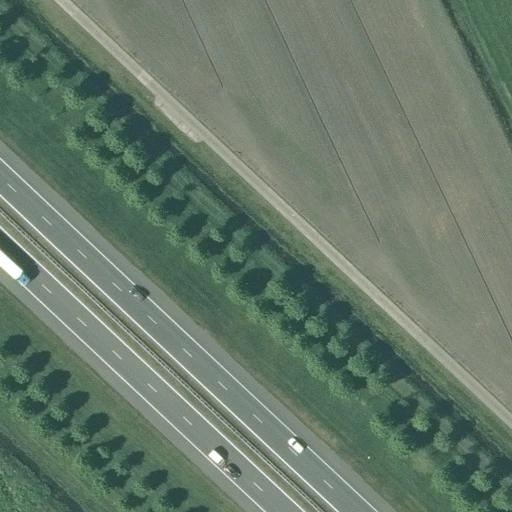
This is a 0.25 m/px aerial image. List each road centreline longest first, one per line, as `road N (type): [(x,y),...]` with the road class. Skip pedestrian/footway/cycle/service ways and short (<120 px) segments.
road 1 (motorway): [(356,511),(0,179)]
road 2 (motorway): [(0,247),(280,511)]
